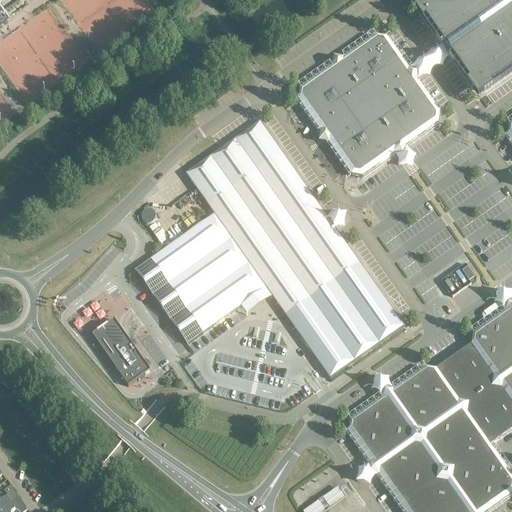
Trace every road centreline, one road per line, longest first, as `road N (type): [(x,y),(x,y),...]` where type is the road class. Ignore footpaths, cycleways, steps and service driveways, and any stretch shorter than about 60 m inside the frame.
road 1 (unclassified): [(65,256),(170,159),(265,93)]
road 2 (unclassified): [(437,335),(349,209)]
road 3 (unclassified): [(314,424),(437,335)]
road 4 (unclassified): [(265,93),(388,6)]
road 5 (unclassified): [(349,209),(470,125)]
road 6 (unclassified): [(388,6),(470,125)]
road 7 (unclassified): [(349,209),(265,93)]
